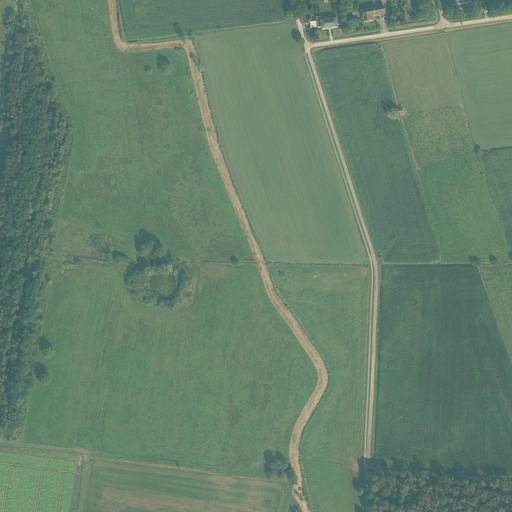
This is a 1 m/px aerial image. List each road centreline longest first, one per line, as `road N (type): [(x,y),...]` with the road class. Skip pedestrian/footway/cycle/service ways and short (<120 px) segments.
road 1 (track): [(307,45),(375,262),(369,469),(511,483)]
road 2 (residential): [(307,45),(444,26)]
